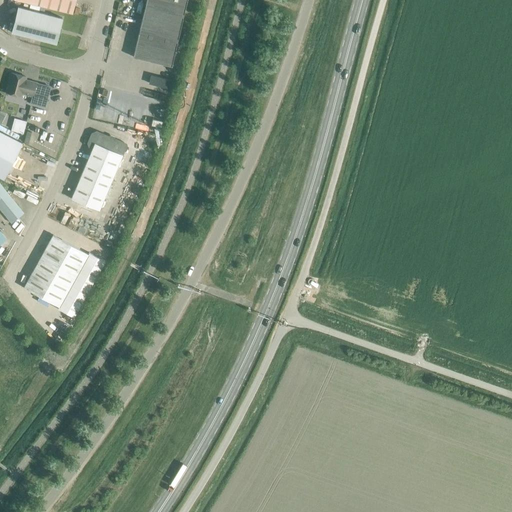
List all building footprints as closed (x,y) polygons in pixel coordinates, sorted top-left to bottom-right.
[(17,0),(72,13),(75,0),(17,0)] [(147,0),(133,55),(172,66),(187,0),(147,0)] [(12,32),(55,43),(62,18),(18,7),(12,32)] [(21,92),(33,96),(36,83),(24,80),(25,76),(12,73),(6,92),(20,96),(21,92)] [(50,87),(36,83),(33,96),(31,103),(45,106),(50,87)] [(151,125),(161,127),(162,121),(152,119),(151,125)] [(0,176),(4,178),(22,142),(0,131),(0,176)] [(100,134),(96,133),(93,134),(89,143),(90,146),(92,147),(71,198),(99,210),(126,145),(100,134)] [(0,208),(11,223),(24,213),(0,183),(0,208)] [(89,252),(88,254),(53,234),(24,287),(59,306),(58,308),(73,317),(105,261),(89,252)]
